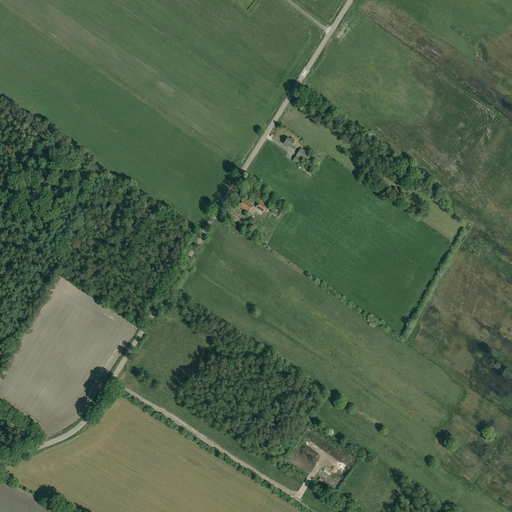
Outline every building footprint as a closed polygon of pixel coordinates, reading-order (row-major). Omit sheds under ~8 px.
[(280,131),(281,138),(289,137),(288,130),(280,131)] [(292,139),(291,141),(287,138),(284,144),(291,149),(291,148),(294,151),(296,147),(293,145),(294,143),(294,142),(295,141),(292,139)] [(309,164),(314,157),(301,149),(293,161),(298,164),(302,159),(309,164)] [(398,199),(402,193),(395,187),(390,193),(398,199)] [(267,212),(269,209),(268,208),(270,205),(269,205),(269,204),(268,204),(269,203),(260,198),(259,198),(259,202),(260,202),(256,208),(263,212),(264,211),(267,212)] [(249,213),(253,206),(243,199),(239,206),(249,213)] [(102,210),(106,203),(101,200),(98,208),(102,210)]
